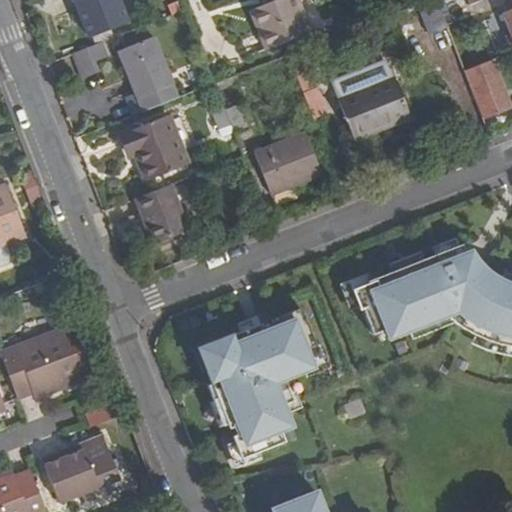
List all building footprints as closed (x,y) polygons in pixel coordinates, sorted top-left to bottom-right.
[(113,0),(69,0),(85,42),(123,27),(113,0)] [(297,0),(284,0),(253,13),(268,49),(311,32),(297,0)] [(433,33),(449,27),(438,0),(433,0),(420,5),(422,14),(425,13),(428,20),(433,33)] [(511,10),(503,14),(511,34),(506,41),(511,53),(511,52),(511,10)] [(155,39),(121,53),(139,100),(173,87),(155,39)] [(99,72),(95,62),(108,57),(103,42),(72,54),(82,78),(99,72)] [(288,57),(305,100),(321,93),(304,51),(288,57)] [(484,124),(511,112),(511,105),(493,60),(463,72),(484,124)] [(342,102),(340,103),(355,144),(412,120),(396,80),(394,81),(390,72),(381,68),(342,83),(338,93),(342,102)] [(305,100),(313,120),(329,114),(321,93),(305,100)] [(239,104),(226,110),(235,135),(249,129),(239,104)] [(152,183),(189,168),(184,155),(170,118),(124,136),(134,162),(142,159),(152,183)] [(305,136),(256,155),(272,196),(322,177),(305,136)] [(0,249),(24,240),(4,187),(0,188),(0,249)] [(174,188),(138,202),(156,249),(193,234),(174,188)] [(377,328),(381,338),(422,322),(427,327),(435,332),(438,333),(439,334),(449,340),(464,345),(465,345),(474,348),(486,350),(495,351),(496,352),(511,352),(511,351),(511,278),(502,276),(490,270),(478,262),(473,264),(466,249),(463,239),(368,277),(368,279),(353,285),(361,305),(364,304),(374,329),(377,328)] [(472,246),(466,249),(473,264),(478,262),(472,246)] [(262,319),(214,339),(215,342),(204,347),(210,363),(206,365),(229,425),(234,424),(237,431),(232,433),(241,455),(287,437),(282,426),(293,422),(284,400),(294,396),(285,374),(314,363),(310,353),(321,350),(302,303),(273,315),(274,318),(263,322),(262,319)] [(60,333),(2,356),(19,401),(30,398),(44,392),(46,399),(80,386),(79,381),(93,376),(76,332),(62,338),(60,333)] [(0,417),(9,414),(0,392),(0,417)] [(32,404),(46,399),(44,392),(30,398),(32,404)] [(104,440),(84,447),(87,455),(47,470),(62,507),(122,485),(104,440)] [(44,463),(47,470),(87,455),(84,447),(44,463)] [(5,487),(19,481),(17,476),(2,481),(5,487)] [(5,487),(2,481),(0,482),(0,511),(46,511),(32,477),(19,481),(5,487)] [(272,511),(324,511),(317,493),(272,510),(272,511)]
